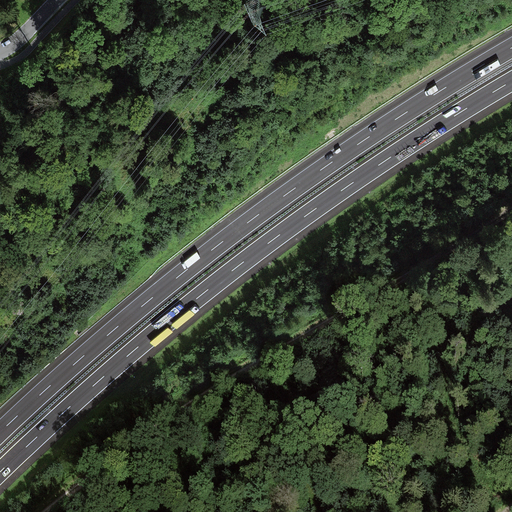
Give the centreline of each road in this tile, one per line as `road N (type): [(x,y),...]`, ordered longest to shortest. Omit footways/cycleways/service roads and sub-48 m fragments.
road 1 (motorway): [(0,472),(237,266),(511,81)]
road 2 (motorway): [(511,47),(255,216),(0,432)]
road 3 (track): [(49,511),(152,431),(511,209)]
